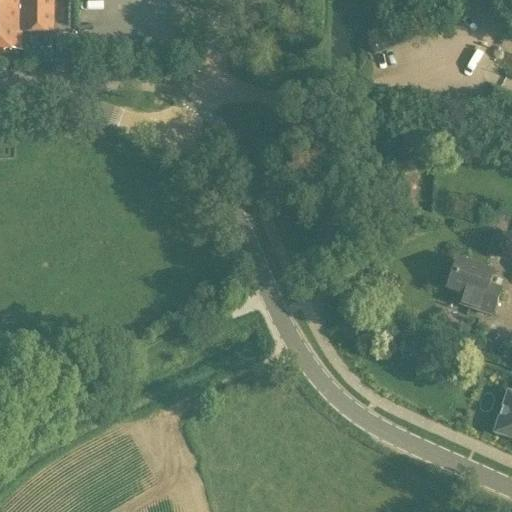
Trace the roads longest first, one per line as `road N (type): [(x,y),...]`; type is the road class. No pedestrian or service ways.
road 1 (tertiary): [(511,489),(382,430),(337,399),(298,353),(224,206),(172,143)]
road 2 (tertiary): [(0,106),(99,112),(172,143)]
road 3 (unclassified): [(172,143),(233,0)]
